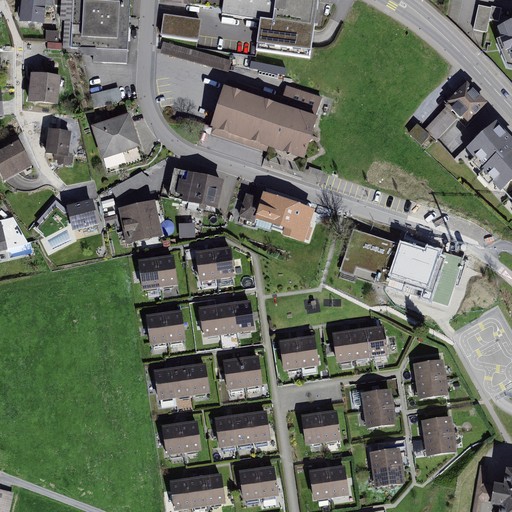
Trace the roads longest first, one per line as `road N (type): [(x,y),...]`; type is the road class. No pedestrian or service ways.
road 1 (residential): [(148,0),(141,83),(147,116),(163,136),(444,240),(511,280)]
road 2 (residential): [(295,511),(253,255)]
road 3 (residential): [(0,0),(14,39),(15,106),(44,176),(68,197)]
road 4 (primary): [(511,108),(440,32),(395,0)]
